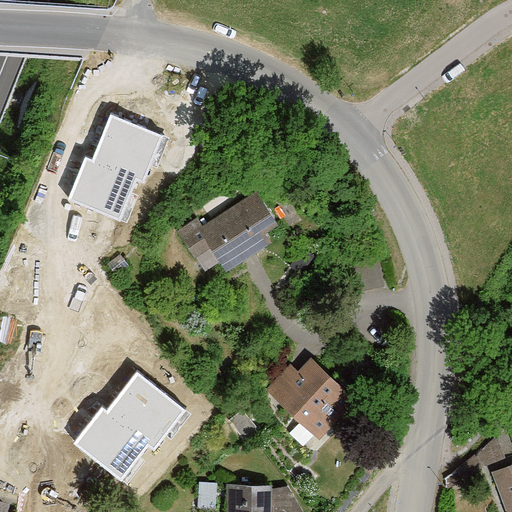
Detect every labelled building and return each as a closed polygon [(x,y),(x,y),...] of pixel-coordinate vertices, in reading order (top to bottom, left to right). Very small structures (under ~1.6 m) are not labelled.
[(163,136),(111,116),(93,161),(85,157),(68,200),(120,221),(136,181),(144,184),(163,136)] [(199,219),(179,233),(191,250),(207,239),(228,268),(272,236),(266,226),(278,218),(259,190),(205,228),(199,219)] [(353,261),(358,287),(389,281),(385,256),(353,261)] [(353,395),(357,390),(341,375),(337,379),(315,359),(278,399),(319,436),(354,397),(353,395)] [(184,412),(140,377),(111,415),(104,409),(75,445),(118,480),(145,447),(152,453),(184,412)] [(511,511),(511,465),(493,473),(509,511),(511,511)] [(272,511),(273,486),(227,486),(226,511),(272,511)] [(0,511),(5,511),(9,503),(0,499),(0,511)] [(469,511),(495,511),(492,503),(469,511)]
